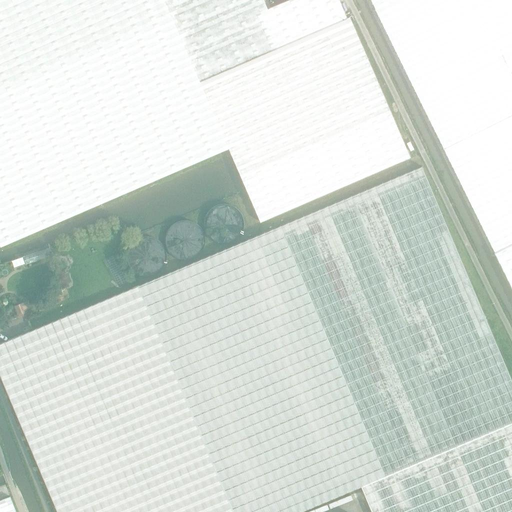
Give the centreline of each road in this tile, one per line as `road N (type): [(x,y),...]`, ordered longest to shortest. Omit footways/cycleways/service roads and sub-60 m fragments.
road 1 (unclassified): [(511,333),(350,0)]
road 2 (unclassified): [(48,511),(0,390)]
